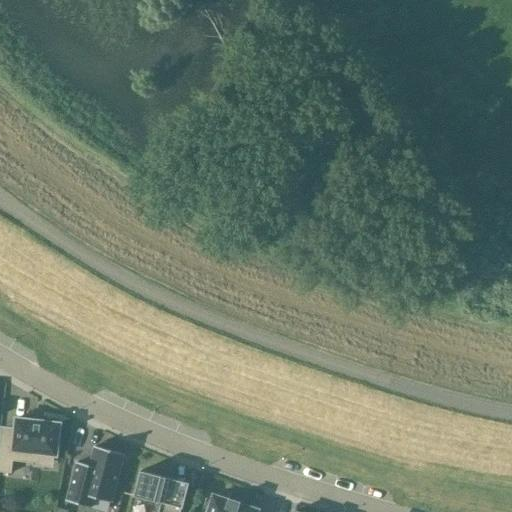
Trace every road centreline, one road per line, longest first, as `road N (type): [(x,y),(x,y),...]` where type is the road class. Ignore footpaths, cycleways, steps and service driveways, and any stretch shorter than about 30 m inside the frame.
road 1 (unclassified): [(0,200),(109,271),(204,317),(439,397),(511,412)]
road 2 (residential): [(0,360),(131,427),(379,511)]
